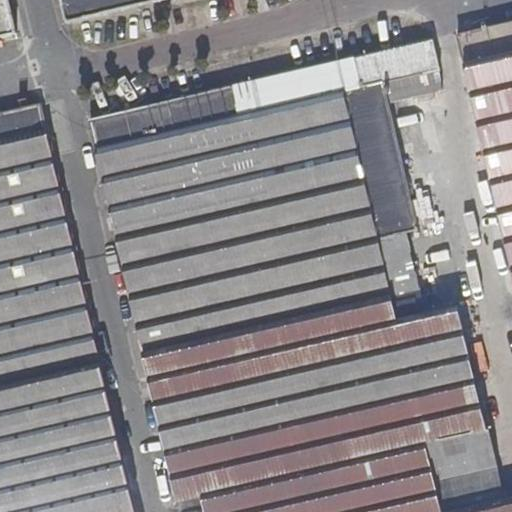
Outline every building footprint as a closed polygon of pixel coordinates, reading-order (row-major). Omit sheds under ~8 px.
[(8,0),(0,0),(0,38),(17,35),(8,0)] [(62,0),(68,22),(163,0),(62,0)] [(511,25),(445,40),(451,69),(463,66),(511,272),(511,25)] [(511,511),(511,498),(503,500),(457,308),(426,315),(420,290),(390,297),(376,239),(406,232),(418,229),(387,102),(442,91),(439,71),(451,69),(445,40),(181,97),(181,100),(91,119),(179,501),(204,496),(207,511),(511,511)] [(135,511),(42,105),(0,114),(0,511),(135,511)] [(410,178),(417,204),(438,199),(431,173),(410,178)] [(420,290),(406,232),(376,239),(390,297),(420,290)]
